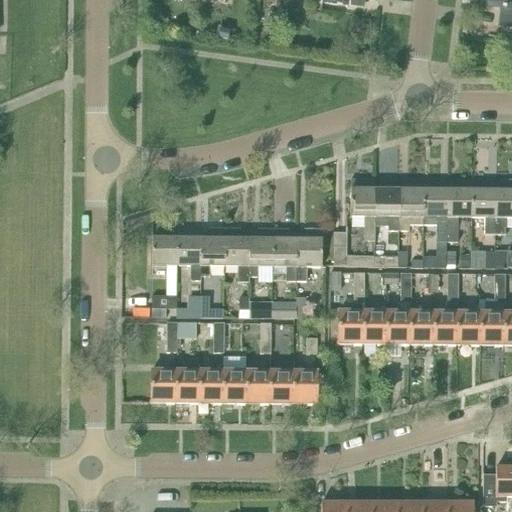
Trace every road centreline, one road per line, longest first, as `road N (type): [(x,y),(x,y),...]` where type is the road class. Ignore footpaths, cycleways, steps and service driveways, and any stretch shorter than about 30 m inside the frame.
road 1 (residential): [(90,468),(300,465),(511,408)]
road 2 (unclassified): [(95,161),(200,158),(415,100)]
road 3 (unclassified): [(90,468),(95,161)]
road 4 (unclassified): [(95,161),(96,0)]
